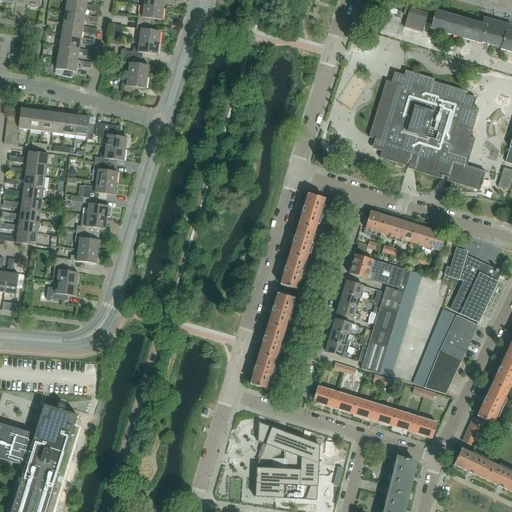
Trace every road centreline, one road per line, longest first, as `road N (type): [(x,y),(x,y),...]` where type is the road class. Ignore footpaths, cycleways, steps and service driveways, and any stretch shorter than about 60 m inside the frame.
road 1 (residential): [(292,413),(359,193)]
road 2 (residential): [(436,457),(511,297)]
road 3 (tertiary): [(163,122),(117,276)]
road 4 (residential): [(511,239),(359,193)]
road 5 (residential): [(247,324),(294,173)]
road 6 (residential): [(192,508),(227,393)]
